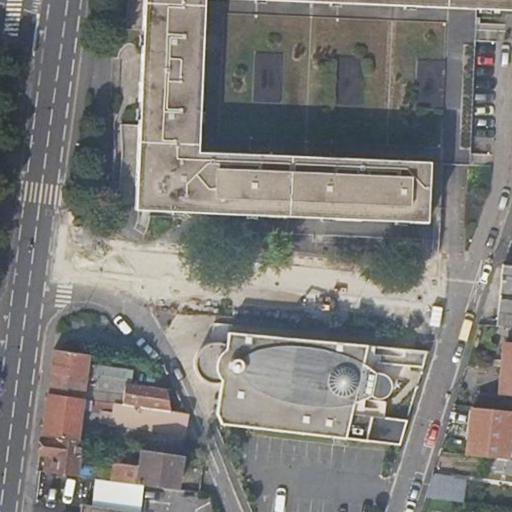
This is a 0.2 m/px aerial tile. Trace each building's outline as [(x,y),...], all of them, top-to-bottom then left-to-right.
[(210,1),(478,12),(511,12),(511,0),(126,0),(126,18),(144,19),(139,123),(121,123),(119,182),(137,183),(135,208),(213,211),(213,224),(233,225),(234,230),(433,238),(434,220),(442,220),(444,166),(204,153),(210,1)] [(204,153),(444,166),(472,167),(478,12),(210,1),(204,153)] [(511,263),(502,263),(496,326),(511,327),(511,263)] [(225,348),(221,350),(217,355),(215,362),(215,368),(218,374),(220,378),(220,382),(215,412),(220,423),(357,439),(398,444),(406,419),(381,415),(382,399),(364,397),(371,395),(375,397),(378,397),(382,397),(386,395),(388,392),(390,389),(391,385),(390,381),(388,378),(385,375),(382,373),(378,373),(377,373),(362,362),(366,344),(227,331),(225,344),(225,348)] [(220,382),(220,378),(218,374),(215,368),(215,362),(217,355),(221,350),(225,348),(225,344),(222,342),(217,341),(212,342),(207,343),(203,345),(199,349),(196,353),(195,358),(194,363),(195,368),(197,372),(200,376),(204,380),(209,382),(213,383),(218,383),(220,382)] [(511,344),(504,344),(499,392),(511,393),(511,344)] [(380,345),(375,361),(422,365),(427,349),(380,345)] [(88,353),(53,348),(50,372),(116,381),(124,382),(131,383),(133,369),(87,362),(88,353)] [(50,372),(47,393),(81,398),(82,398),(83,388),(114,393),(116,381),(50,372)] [(120,403),(168,410),(165,388),(131,383),(124,382),(120,403)] [(47,393),(45,413),(78,417),(81,398),(47,393)] [(85,407),(111,411),(112,402),(86,398),(85,407)] [(144,427),(183,432),(186,413),(168,410),(120,403),(112,402),(111,411),(109,422),(144,427)] [(511,410),(471,406),(466,453),(485,455),(509,458),(511,432),(511,410)] [(45,413),(42,433),(75,438),(78,417),(45,413)] [(140,447),(180,453),(183,432),(144,427),(140,447)] [(82,429),(81,439),(107,442),(108,433),(82,429)] [(42,433),(40,453),(45,454),(50,455),(48,470),(76,474),(81,439),(75,438),(42,433)] [(111,479),(175,488),(180,453),(140,447),(138,464),(114,461),(111,479)] [(511,474),(511,461),(511,458),(509,458),(485,455),(484,471),(511,474)] [(430,474),(423,496),(446,499),(449,478),(430,474)] [(449,478),(446,499),(462,501),(464,481),(449,478)]
